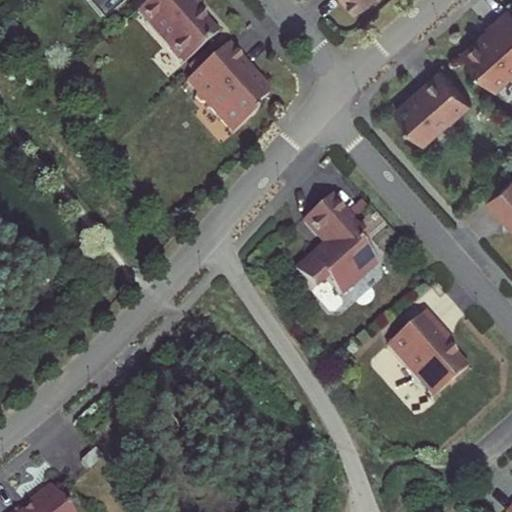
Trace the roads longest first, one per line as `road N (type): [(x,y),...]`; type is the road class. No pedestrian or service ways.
road 1 (residential): [(213,234),(335,409),(371,511)]
road 2 (residential): [(0,437),(97,358),(213,234)]
road 3 (residential): [(321,108),(511,323)]
road 4 (residential): [(213,234),(321,108)]
